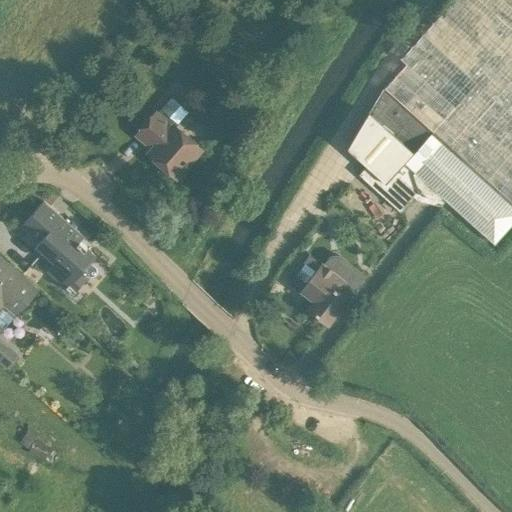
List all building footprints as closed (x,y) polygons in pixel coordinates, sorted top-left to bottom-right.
[(419,201),(441,206),(448,199),(497,242),(511,225),(511,0),(452,0),(400,60),(406,65),(383,90),(350,143),(354,147),(351,152),(366,167),(359,176),(400,212),(414,196),(419,201)] [(269,47),(250,54),(255,67),(273,60),(269,47)] [(172,126),(171,128),(167,124),(172,118),(177,123),(187,111),(171,98),(156,115),(155,114),(138,134),(154,148),(150,154),(176,176),(199,150),(172,126)] [(96,257),(79,242),(84,237),(43,202),(22,226),(39,242),(35,246),(54,263),(47,271),(67,289),(70,286),(60,277),(71,266),(80,274),(81,273),(96,257)] [(359,287),(367,276),(325,247),(318,256),(319,256),(315,261),(309,256),(290,281),(300,289),(299,291),(312,301),(306,309),(328,326),(349,298),(358,286),(359,287)] [(0,332),(36,292),(0,260),(0,332)] [(17,353),(0,338),(0,364),(4,368),(17,353)]
